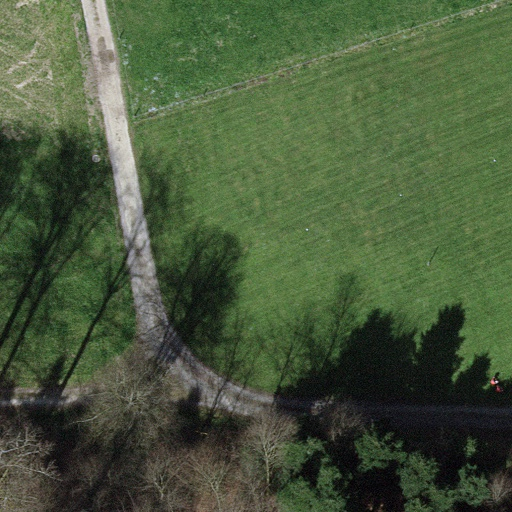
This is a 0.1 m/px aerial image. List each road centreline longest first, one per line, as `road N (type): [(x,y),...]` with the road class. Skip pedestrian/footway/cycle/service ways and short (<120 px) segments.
road 1 (track): [(176,401),(97,0)]
road 2 (track): [(511,425),(176,401)]
road 3 (track): [(176,401),(0,394)]
